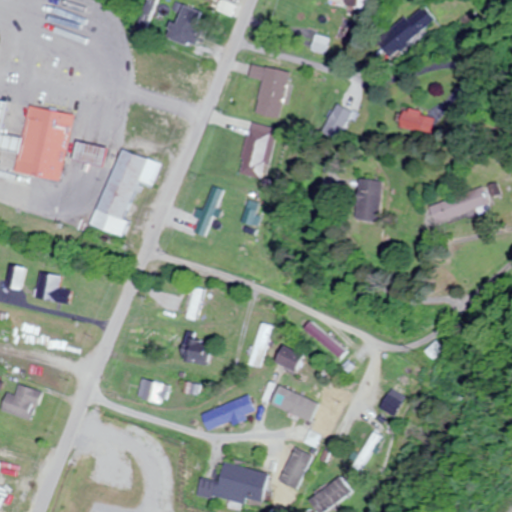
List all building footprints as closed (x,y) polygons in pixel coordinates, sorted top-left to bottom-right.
[(381,40),(395,56),(438,20),(425,4),(381,40)] [(318,26),(351,35),(355,16),(323,8),(318,26)] [(174,44),(197,44),(197,9),(174,9),(174,44)] [(188,61),(168,52),(154,84),(174,93),(188,61)] [(279,118),(288,72),(250,65),(248,77),(261,80),(255,114),(279,118)] [(76,114),(31,106),(26,137),(5,134),(7,123),(21,126),(25,106),(0,101),(0,151),(0,149),(22,153),(19,173),(64,181),(76,114)] [(323,132),(339,141),(356,112),(340,103),(323,132)] [(431,113),(406,105),(400,124),(425,132),(431,113)] [(239,171),(266,177),(276,128),(250,122),(239,171)] [(110,149),(79,141),(74,159),(105,168),(110,149)] [(124,237),(130,221),(125,219),(138,182),(152,187),(160,163),(121,149),(94,226),(124,237)] [(355,219),(379,221),(382,181),(359,179),(355,219)] [(192,231),(203,236),(223,190),(212,186),(192,231)] [(433,224),(488,203),(481,186),(427,206),(433,224)] [(27,267),(13,267),(12,288),(26,289),(27,267)] [(72,304),(75,290),(62,288),(64,276),(44,272),(39,298),(72,304)] [(193,319),(200,296),(192,294),(185,317),(193,319)] [(261,369),(269,326),(257,324),(249,366),(261,369)] [(345,345),(302,325),(294,341),(337,361),(345,345)] [(211,344),(183,337),(178,360),(205,366),(211,344)] [(424,351),(432,359),(443,350),(435,341),(424,351)] [(292,372),(300,357),(280,348),(273,362),(292,372)] [(169,386),(142,379),(137,398),(164,405),(169,386)] [(43,392),(20,385),(17,396),(8,393),(2,411),(35,421),(43,392)] [(316,394),(300,387),(284,419),(300,427),(316,394)] [(208,432),(255,413),(248,396),(202,414),(208,432)] [(382,438),(375,433),(353,465),(360,470),(382,438)] [(191,449),(178,446),(168,481),(181,485),(191,449)] [(268,474),(224,463),(219,482),(202,477),(197,494),(244,505),(246,498),(261,502),(268,474)] [(87,511),(107,511),(115,496),(93,487),(83,510),(87,511)]
